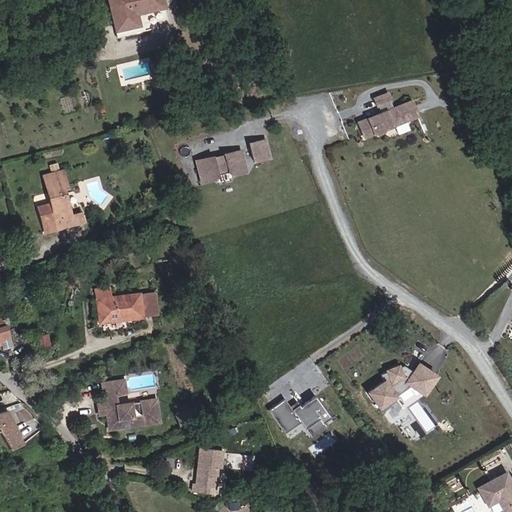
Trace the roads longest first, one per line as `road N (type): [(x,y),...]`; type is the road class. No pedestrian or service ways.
road 1 (residential): [(307,128),(360,267),(464,336),(511,409)]
road 2 (residential): [(0,369),(30,387),(102,467),(116,511)]
